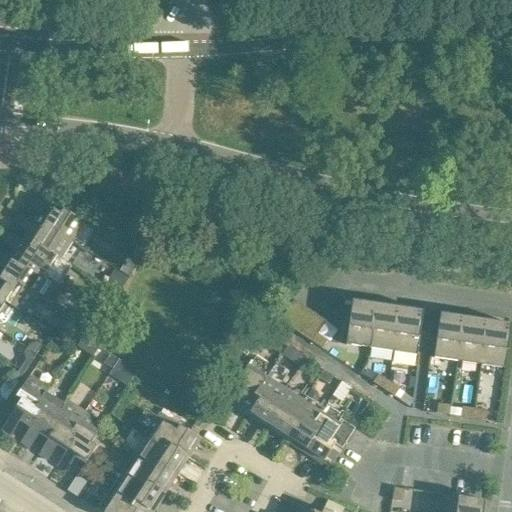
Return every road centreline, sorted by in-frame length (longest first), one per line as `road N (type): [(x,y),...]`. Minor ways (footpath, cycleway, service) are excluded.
road 1 (tertiary): [(511,40),(357,34),(183,49)]
road 2 (tertiary): [(170,146),(417,202)]
road 3 (tertiary): [(183,49),(0,43)]
road 4 (tertiary): [(0,117),(170,146)]
road 5 (residential): [(193,511),(229,450),(281,478),(263,511)]
